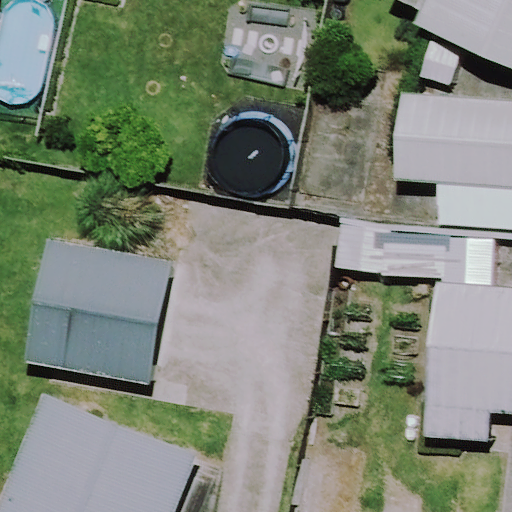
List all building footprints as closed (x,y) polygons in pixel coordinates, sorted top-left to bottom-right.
[(0,0),(0,86),(16,0),(0,0)] [(511,0),(399,0),(395,11),(511,62),(511,0)] [(511,104),(424,96),(415,182),(511,191),(511,104)] [(385,107),(321,99),(307,208),(370,216),(385,107)] [(192,270),(69,242),(41,366),(164,393),(192,270)] [(511,297),(454,292),(440,440),(499,445),(502,414),(511,414),(511,297)] [(43,400),(8,507),(0,504),(0,511),(193,511),(212,455),(43,400)]
